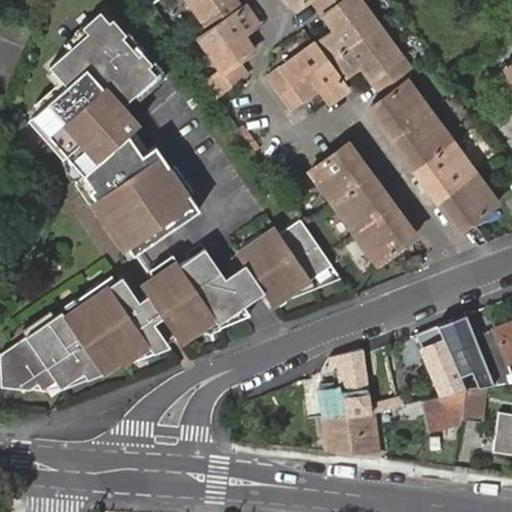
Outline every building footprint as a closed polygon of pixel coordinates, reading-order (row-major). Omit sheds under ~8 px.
[(190,0),(210,29),(240,8),(233,0),(190,0)] [(290,0),(296,9),(308,0),(290,0)] [(320,40),(334,60),(377,26),(357,0),(317,0),(315,2),(324,15),(335,29),(320,40)] [(221,69),(205,80),(214,93),(243,73),(234,60),(250,48),(240,34),(256,23),(244,5),(240,8),(210,29),(199,36),(221,69)] [(90,19),(83,26),(65,42),(70,47),(88,32),(108,14),(103,8),(90,19)] [(77,18),(83,26),(90,19),(84,12),(77,18)] [(88,32),(70,47),(50,65),(53,68),(67,85),(30,117),(29,119),(63,157),(67,154),(75,164),(97,144),(106,153),(84,173),(93,187),(90,190),(95,198),(90,201),(100,216),(105,212),(119,232),(114,236),(123,249),(128,246),(134,254),(200,208),(189,192),(170,164),(156,145),(149,149),(143,154),(138,146),(119,159),(112,149),(135,129),(139,125),(122,106),(135,94),(140,90),(160,72),(108,14),(88,32)] [(377,26),(334,60),(345,75),(360,65),(371,79),(380,92),(410,71),(400,58),(377,26)] [(265,73),(287,102),(299,93),(312,82),(324,97),(342,84),(310,40),(265,73)] [(67,85),(53,68),(47,74),(56,84),(34,104),(30,117),(67,85)] [(164,77),(160,72),(140,90),(135,94),(140,100),(164,77)] [(370,107),(392,138),(428,111),(405,81),(384,96),(370,107)] [(199,105),(194,97),(188,100),(194,108),(199,105)] [(20,109),(11,117),(16,122),(25,114),(20,109)] [(392,138),(415,168),(450,142),(428,111),(392,138)] [(149,149),(135,129),(112,149),(119,159),(138,146),(143,154),(149,149)] [(415,168),(438,199),(473,173),(450,142),(415,168)] [(334,200),(369,173),(346,143),(310,169),(334,200)] [(75,164),(84,173),(106,153),(97,144),(75,164)] [(75,180),(90,201),(95,198),(90,190),(93,187),(84,173),(75,164),(67,154),(63,157),(66,170),(75,180)] [(174,162),(170,164),(189,192),(192,190),(174,162)] [(392,204),(369,173),(334,200),(357,231),(392,204)] [(473,173),(438,199),(461,230),(473,222),(497,205),(473,173)] [(415,236),(392,204),(357,231),(380,262),(411,238),(415,236)] [(100,216),(114,236),(119,232),(105,212),(100,216)] [(312,278),(332,265),(325,254),(303,223),(300,219),(280,233),(276,226),(263,235),(244,248),(237,253),(245,264),(263,291),(273,305),(278,302),(284,297),(290,293),(312,278)] [(244,248),(263,235),(261,231),(241,245),(244,248)] [(129,257),(134,254),(128,246),(123,249),(129,257)] [(0,353),(2,385),(30,388),(38,382),(43,389),(56,380),(62,388),(96,363),(103,372),(121,360),(123,364),(149,345),(154,352),(168,342),(154,323),(148,312),(157,307),(163,316),(180,342),(215,318),(221,326),(234,320),(250,314),(244,306),(226,278),(218,267),(206,248),(191,258),(181,265),(177,260),(154,276),(141,285),(148,294),(140,301),(122,276),(119,279),(116,280),(96,293),(98,296),(70,315),(67,317),(62,311),(55,315),(27,335),(1,352),(0,353)] [(150,270),(154,276),(177,260),(173,255),(150,270)] [(226,278),(244,306),(251,300),(263,291),(245,264),(233,273),(226,278)] [(64,307),(70,315),(98,296),(96,293),(116,280),(112,274),(64,307)] [(318,287),(312,278),(290,293),(292,297),(318,287)] [(148,312),(154,323),(163,316),(157,307),(148,312)] [(22,328),(27,335),(55,315),(51,309),(22,328)] [(511,381),(511,374),(507,363),(511,360),(511,321),(494,329),(476,336),(467,315),(439,325),(464,390),(485,386),(494,384),(511,381)] [(442,395),(464,390),(439,325),(417,333),(438,386),(442,395)] [(372,412),(402,405),(400,397),(384,400),(384,401),(370,404),(369,392),(364,354),(363,348),(329,356),(330,364),(336,364),(339,386),(319,389),(323,416),(343,413),(343,416),(372,412)] [(402,405),(421,400),(442,395),(438,386),(400,395),(400,397),(402,405)] [(464,390),(461,418),(480,421),(485,386),(464,390)] [(428,430),(461,422),(461,418),(464,390),(442,395),(421,400),(428,430)] [(337,452),(378,457),(372,412),(343,416),(343,413),(323,416),(326,441),(336,439),(337,452)] [(336,439),(326,441),(328,451),(337,452),(336,439)]
